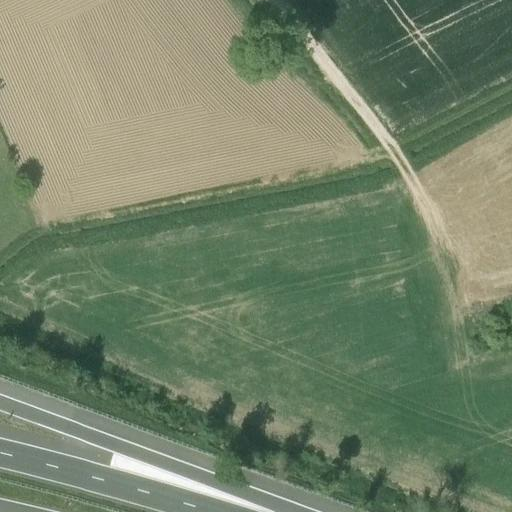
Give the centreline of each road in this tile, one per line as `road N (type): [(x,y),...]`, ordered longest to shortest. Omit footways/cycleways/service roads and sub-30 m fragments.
road 1 (motorway): [(247,511),(121,447),(0,404)]
road 2 (track): [(390,147),(480,346)]
road 3 (motorway): [(209,511),(0,453)]
road 4 (track): [(267,0),(390,147)]
